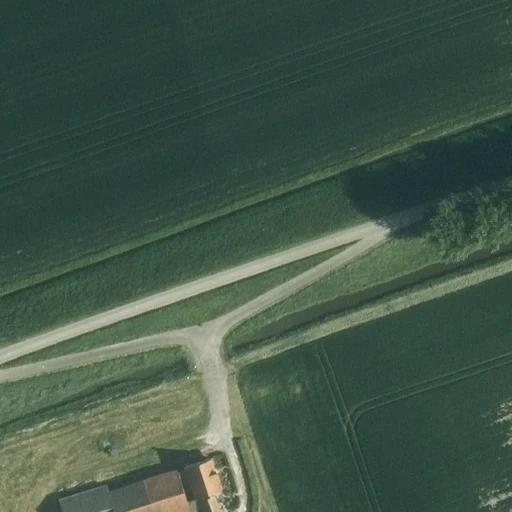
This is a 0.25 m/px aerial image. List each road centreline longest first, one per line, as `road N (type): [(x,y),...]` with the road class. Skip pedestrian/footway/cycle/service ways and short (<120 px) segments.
road 1 (unclassified): [(0,374),(166,337),(193,334),(205,342),(213,327),(359,248),(386,222)]
road 2 (tertiary): [(0,356),(386,222)]
road 3 (tertiary): [(386,222),(511,180)]
